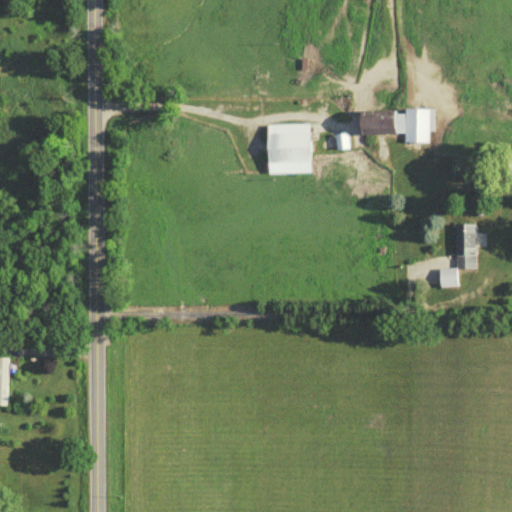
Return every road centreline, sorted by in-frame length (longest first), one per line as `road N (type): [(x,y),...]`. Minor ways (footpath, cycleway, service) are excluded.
road 1 (residential): [(97,511),(92,0)]
road 2 (residential): [(93,65),(193,27),(223,0)]
